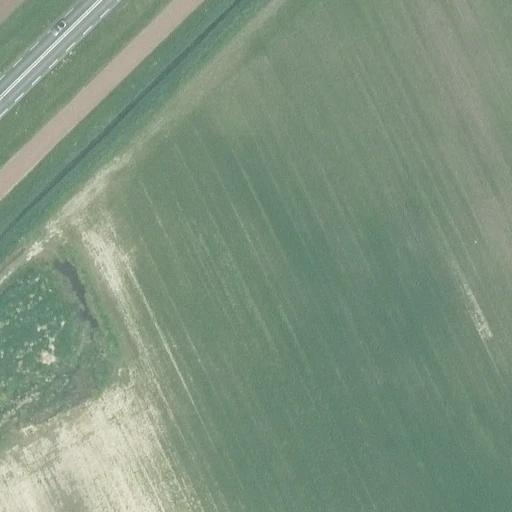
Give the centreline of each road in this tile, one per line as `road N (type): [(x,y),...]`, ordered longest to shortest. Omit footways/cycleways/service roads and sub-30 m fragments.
road 1 (unclassified): [(0,192),(190,0)]
road 2 (primary): [(0,96),(97,0)]
